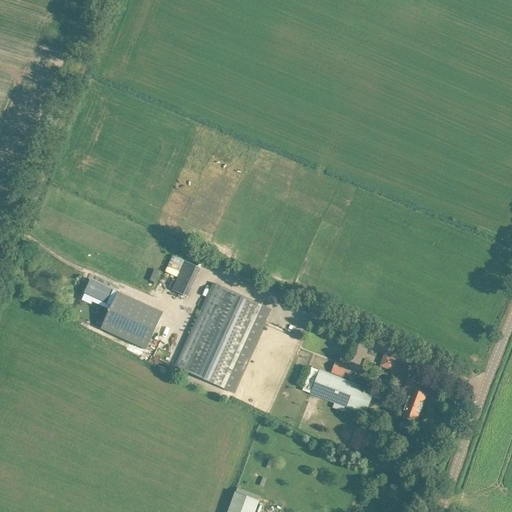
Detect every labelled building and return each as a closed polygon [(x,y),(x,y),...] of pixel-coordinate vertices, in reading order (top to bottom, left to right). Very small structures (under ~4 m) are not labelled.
[(182,266),(184,261),(175,256),(172,256),(170,260),(173,262),(182,266)] [(172,263),(169,262),(167,267),(170,268),(179,273),(181,267),(172,263)] [(169,270),(166,269),(164,273),(167,275),(176,279),(178,274),(169,270)] [(84,293),(107,304),(113,290),(90,279),(83,293),(84,293)] [(176,366),(232,392),(267,317),(258,313),(262,304),(214,282),(176,366)] [(146,349),(163,313),(117,292),(100,328),(146,349)] [(84,309),(80,319),(95,324),(98,314),(84,309)] [(380,365),(392,370),(396,358),(385,354),(380,365)] [(347,366),(336,362),(332,372),(343,376),(347,366)] [(333,407),(344,411),(346,406),(364,413),(370,397),(380,400),(382,394),(350,381),(320,370),(311,393),(335,402),(333,407)] [(426,394),(417,391),(412,389),(401,418),(415,423),(426,394)] [(358,450),(366,430),(357,427),(349,446),(358,450)] [(253,511),(259,498),(234,490),(226,511),(253,511)]
